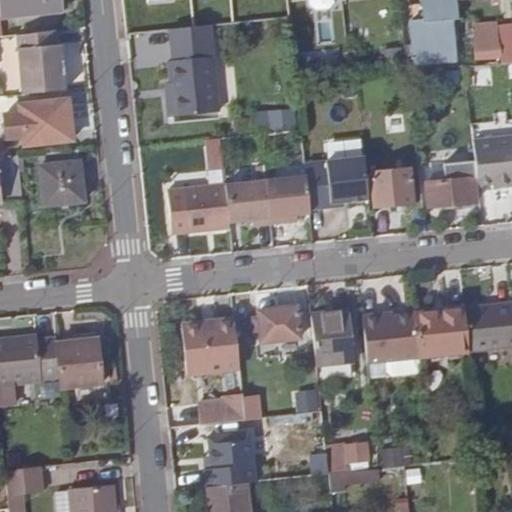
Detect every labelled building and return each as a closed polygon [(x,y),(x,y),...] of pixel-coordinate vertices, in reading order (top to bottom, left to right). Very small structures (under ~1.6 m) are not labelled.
[(0,0),(0,11),(1,17),(63,10),(61,0),(0,0)] [(455,0),(421,0),(422,4),(423,22),(412,22),(413,42),(415,63),(462,59),(455,0)] [(423,22),(422,4),(410,5),(412,22),(423,22)] [(214,30),(172,33),(175,64),(168,65),(172,117),(220,113),(214,30)] [(17,36),(23,95),(66,91),(63,47),(55,47),(54,32),(17,36)] [(475,59),(511,57),(511,41),(473,43),(475,59)] [(413,42),(405,43),(407,64),(415,63),(413,42)] [(382,50),(384,66),(404,64),(402,47),(382,50)] [(511,71),(511,61),(488,64),(488,69),(506,68),(506,72),(511,71)] [(21,113),(24,137),(25,145),(71,140),(67,100),(21,104),(21,113)] [(296,127),(295,110),(257,111),(258,128),(296,127)] [(8,139),(24,137),(21,113),(5,115),(8,139)] [(511,181),(511,137),(472,141),(477,187),(491,184),(492,188),(508,186),(507,182),(511,181)] [(0,203),(21,201),(16,157),(0,158),(0,203)] [(305,178),(309,210),(332,208),(331,204),(368,200),(363,158),(303,165),(305,178)] [(78,162),(40,166),(45,205),(82,202),(78,162)] [(427,207),(462,204),(472,203),(476,202),(472,170),(452,172),(454,180),(447,181),(446,169),(424,172),(427,207)] [(413,204),(409,170),(372,173),(375,208),(413,204)] [(305,178),(265,181),(269,225),(286,223),(286,217),(309,214),(309,210),(305,178)] [(265,181),(224,186),(228,223),(252,220),(252,226),(269,225),(265,181)] [(228,223),(224,186),(167,192),(171,235),(229,229),(228,223)] [(463,308),(468,349),(511,345),(511,300),(463,305),(463,308)] [(301,339),(297,307),(259,311),(260,318),(253,319),(254,333),(261,331),(262,343),(301,339)] [(419,354),(468,349),(463,308),(414,313),(414,315),(419,354)] [(348,312),(310,316),(315,367),(354,362),(348,312)] [(386,362),(419,359),(419,354),(414,315),(390,317),(378,319),(378,314),(361,317),(367,365),(386,362)] [(240,370),(234,320),(215,322),(217,329),(181,334),(186,376),(240,370)] [(217,329),(215,322),(180,327),(181,334),(217,329)] [(38,335),(0,339),(0,406),(15,405),(13,386),(59,381),(55,340),(39,341),(38,335)] [(98,339),(79,341),(79,349),(99,347),(98,339)] [(79,349),(79,341),(59,344),(64,389),(104,383),(99,347),(79,349)] [(419,361),(468,357),(468,349),(419,354),(419,359),(419,361)] [(419,359),(386,362),(387,374),(392,378),(421,374),(419,361),(419,359)] [(297,411),(319,411),(318,389),(296,390),(297,411)] [(241,401),(214,403),(216,420),(242,417),(241,401)] [(486,436),(511,434),(511,419),(485,422),(486,436)] [(316,424),(280,427),(286,479),(321,475),(316,424)] [(204,469),(206,486),(256,481),(251,432),(208,436),(210,455),(212,468),(204,469)] [(328,473),(347,471),(346,465),(377,462),(376,444),(325,448),(328,473)] [(212,468),(210,455),(203,456),(204,469),(212,468)] [(40,466),(5,470),(8,494),(43,490),(40,466)] [(448,473),(432,474),(433,488),(442,487),(443,492),(450,492),(448,473)] [(74,511),(119,511),(116,484),(104,485),(72,489),(72,490),(74,511)] [(206,489),(208,511),(248,511),(245,484),(206,489)]
